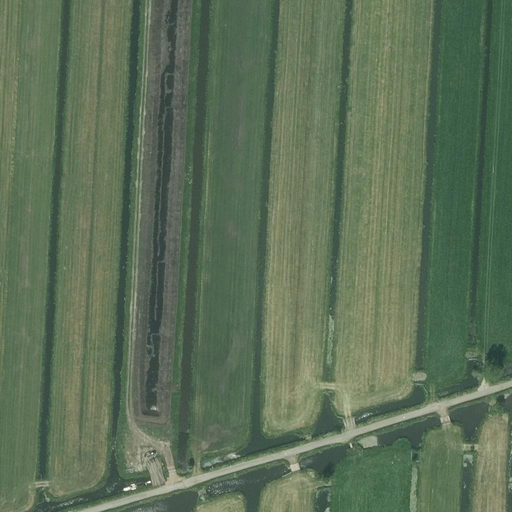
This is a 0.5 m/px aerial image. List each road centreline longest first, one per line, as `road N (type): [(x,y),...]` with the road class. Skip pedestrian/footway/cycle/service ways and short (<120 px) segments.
road 1 (track): [(167,484),(163,456),(131,426),(126,403),(147,0)]
road 2 (unclassified): [(81,511),(511,383)]
